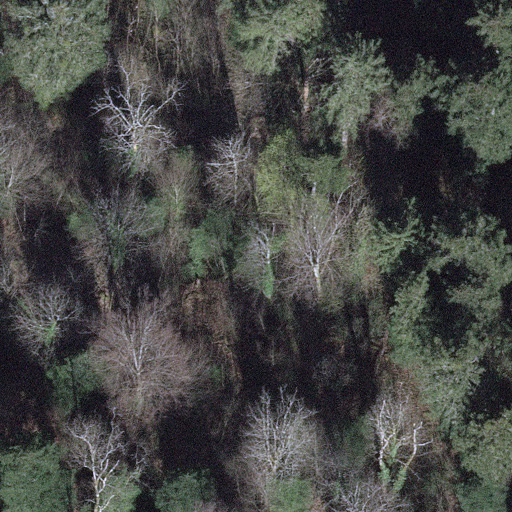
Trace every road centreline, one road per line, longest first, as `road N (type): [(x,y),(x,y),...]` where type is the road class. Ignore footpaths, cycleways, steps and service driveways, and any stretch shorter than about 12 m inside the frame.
road 1 (track): [(0,9),(258,158),(511,322)]
road 2 (track): [(0,128),(258,158)]
